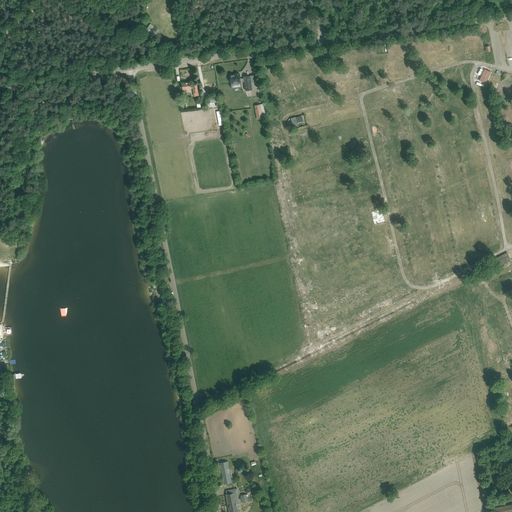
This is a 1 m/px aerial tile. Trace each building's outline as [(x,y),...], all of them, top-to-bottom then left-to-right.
[(146,30),(153,36),(156,32),(149,26),(146,30)] [(473,43),(465,44),(466,57),(474,56),(473,43)] [(458,44),(450,45),(453,58),(461,57),(458,44)] [(445,46),(437,47),(438,60),(446,59),(445,46)] [(430,48),(422,50),(425,62),(433,60),(430,48)] [(380,54),(375,66),(383,69),(388,57),(380,54)] [(355,57),(347,59),(350,72),(357,70),(355,57)] [(300,62),(293,65),(296,74),(304,72),(300,62)] [(479,80),(485,83),(490,73),(484,70),(479,80)] [(469,72),(464,79),(470,84),(475,77),(469,72)] [(236,74),(230,75),(230,78),(229,78),(229,81),(231,81),(231,84),(244,82),(245,91),(252,90),(250,76),(243,77),(244,78),(240,79),(240,74),(239,74),(239,73),(236,74)] [(286,75),(283,81),(291,86),(295,79),(286,75)] [(182,89),(187,89),(193,88),(194,95),(198,95),(197,85),(190,86),(190,82),(182,83),(182,89)] [(425,82),(419,88),(428,96),(433,91),(425,82)] [(511,87),(508,83),(502,89),(511,98),(511,97),(511,87)] [(346,89),(345,101),(353,102),(354,89),(346,89)] [(286,91),(285,98),(295,99),(296,92),(286,91)] [(367,96),(365,109),(373,109),(374,96),(367,96)] [(411,96),(409,104),(422,107),(424,100),(411,96)] [(324,99),(320,106),(330,111),(334,105),(324,99)] [(477,101),(465,103),(466,111),(478,109),(477,101)] [(382,103),(374,112),(381,118),(389,108),(382,103)] [(296,105),(286,107),(288,115),(298,112),(296,105)] [(511,107),(503,107),(503,115),(511,115),(511,107)] [(221,110),(215,111),(218,125),(224,124),(221,110)] [(420,112),(408,114),(409,122),(421,120),(420,112)] [(479,114),(468,116),(469,124),(481,122),(479,114)] [(291,118),(294,127),(298,126),(297,122),(303,120),(302,115),(291,118)] [(320,118),(320,127),(332,127),(332,118),(320,118)] [(388,123),(376,125),(378,133),(389,131),(388,123)] [(507,126),(498,128),(500,136),(509,133),(507,126)] [(480,127),(469,129),(470,137),(482,135),(480,127)] [(433,129),(420,129),(420,137),(433,136),(433,129)] [(329,132),(328,140),(340,142),(342,134),(329,132)] [(300,134),(290,136),(291,143),(302,141),(300,134)] [(395,138),(383,140),(384,148),(397,146),(395,138)] [(511,140),(511,138),(503,143),(507,150),(511,146),(511,140)] [(482,142),(471,147),(475,155),(486,150),(482,142)] [(330,150),(329,151),(332,159),(342,154),(339,146),(330,150)] [(302,147),(292,151),(295,158),(305,155),(302,147)] [(424,148),(421,157),(434,160),(436,152),(424,148)] [(399,152),(386,163),(388,164),(390,162),(394,168),(404,159),(399,152)] [(487,157),(475,163),(480,171),(491,164),(487,157)] [(305,162),(295,165),(297,172),(307,169),(305,162)] [(403,163),(398,175),(406,179),(412,167),(403,163)] [(425,163),(416,167),(422,178),(431,174),(425,163)] [(497,163),(494,176),(503,178),(506,166),(497,163)] [(331,168),(330,175),(343,178),(344,170),(331,168)] [(309,178),(299,180),(300,187),(311,185),(309,178)] [(339,180),(327,183),(329,190),(341,188),(339,180)] [(345,193),(338,201),(344,206),(351,198),(345,193)] [(357,196),(353,206),(360,209),(364,199),(357,196)] [(371,198),(366,207),(373,211),(378,202),(371,198)] [(390,208),(388,217),(401,218),(402,209),(390,208)] [(364,220),(356,223),(361,236),(368,234),(364,220)] [(381,222),(373,223),(374,237),(382,236),(381,222)] [(393,223),(386,227),(393,237),(399,232),(393,223)] [(347,231),(342,237),(352,246),(358,240),(347,231)] [(483,240),(482,252),(491,253),(492,241),(483,240)] [(474,248),(466,250),(470,263),(477,261),(474,248)] [(339,249),(338,257),(352,259),(353,252),(339,249)] [(499,256),(490,263),(495,269),(504,262),(499,256)] [(462,259),(455,263),(460,272),(467,268),(462,259)] [(511,268),(508,266),(501,277),(509,281),(511,276),(511,268)] [(451,267),(443,269),(447,283),(454,280),(451,267)] [(393,277),(390,287),(398,289),(401,279),(393,277)] [(382,280),(375,283),(378,292),(386,290),(382,280)] [(438,281),(431,283),(435,293),(442,290),(438,281)] [(406,282),(405,292),(412,293),(413,283),(406,282)] [(369,289),(361,289),(361,299),(369,299),(369,289)] [(348,292),(347,302),(355,303),(356,292),(348,292)] [(478,304),(472,309),(481,320),(487,315),(478,304)] [(500,306),(491,308),(493,321),(502,320),(500,306)] [(322,308),(321,315),(331,317),(333,310),(322,308)] [(396,311),(394,319),(405,322),(407,314),(396,311)] [(444,311),(430,313),(432,321),(445,319),(444,311)] [(372,314),(364,314),(366,326),(373,325),(372,314)] [(356,317),(349,319),(353,330),(360,328),(356,317)] [(472,318),(465,321),(470,332),(477,328),(472,318)] [(316,319),(312,326),(321,331),(325,324),(316,319)] [(378,323),(378,337),(387,337),(387,324),(378,323)] [(444,324),(433,328),(436,336),(447,331),(444,324)] [(401,326),(392,328),(395,340),(404,338),(401,326)] [(343,328),(337,333),(346,344),(352,339),(343,328)] [(299,332),(298,339),(308,341),(310,334),(299,332)] [(464,333),(457,333),(458,345),(466,344),(464,333)] [(444,338),(439,350),(448,353),(452,341),(444,338)] [(330,343),(327,352),(338,356),(341,347),(330,343)] [(295,345),(285,347),(287,354),(297,352),(295,345)] [(325,356),(319,362),(329,372),(335,366),(325,356)] [(282,357),(279,365),(289,368),(291,361),(282,357)] [(248,359),(240,360),(242,371),(249,369),(248,359)] [(223,364),(216,365),(217,375),(225,374),(223,364)] [(203,367),(202,377),(210,378),(210,368),(203,367)] [(484,369),(476,373),(481,384),(489,381),(484,369)] [(314,370),(311,381),(319,383),(322,372),(314,370)] [(385,376),(377,381),(384,392),(392,387),(385,376)] [(398,376),(397,387),(404,389),(406,377),(398,376)] [(473,387),(471,395),(484,398),(486,391),(473,387)] [(412,388),(404,397),(411,403),(419,393),(412,388)] [(369,391),(366,398),(379,404),(382,396),(369,391)] [(419,401),(410,412),(416,417),(425,406),(419,401)] [(474,403),(473,412),(486,413),(486,404),(474,403)] [(295,404),(288,412),(294,417),(300,409),(295,404)] [(360,404),(358,411),(369,413),(370,406),(360,404)] [(378,411),(370,419),(376,424),(383,417),(378,411)] [(426,413),(418,422),(425,428),(433,418),(426,413)] [(468,415),(463,421),(470,428),(476,423),(468,415)] [(312,416),(299,419),(301,427),(314,423),(312,416)] [(395,419),(383,426),(387,433),(399,426),(395,419)] [(457,422),(449,425),(452,434),(460,432),(457,422)] [(436,424),(432,438),(439,440),(443,427),(436,424)] [(407,431),(396,434),(398,443),(409,440),(407,431)] [(312,445),(298,448),(300,456),(314,452),(312,445)] [(402,448),(400,456),(410,459),(412,451),(402,448)] [(391,456),(385,461),(392,469),(398,464),(391,456)] [(377,457),(369,461),(374,472),(382,468),(377,457)] [(313,458),(304,462),(306,469),(316,465),(313,458)] [(227,461),(225,462),(220,463),(224,484),(232,483),(227,461)] [(366,468),(357,471),(361,482),(370,479),(366,468)] [(349,471),(341,475),(347,485),(355,481),(349,471)] [(317,472),(311,484),(318,488),(324,475),(317,472)] [(337,479),(329,480),(331,494),(339,492),(337,479)] [(258,492),(256,486),(246,489),(248,496),(258,492)] [(226,491),(228,504),(235,502),(235,500),(239,499),(237,488),(226,491)] [(235,502),(228,504),(229,511),(237,511),(238,511),(237,504),(240,503),(239,499),(235,500),(235,502)]
